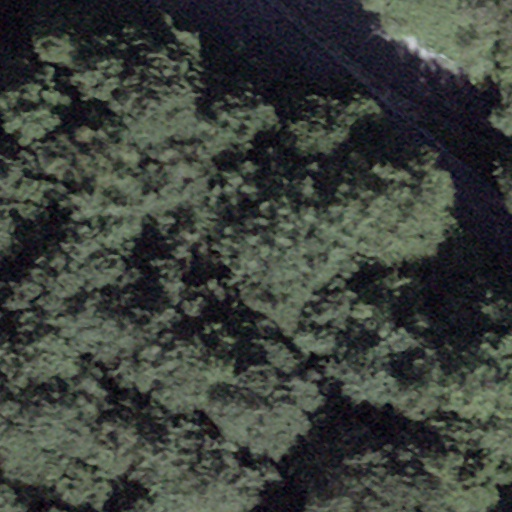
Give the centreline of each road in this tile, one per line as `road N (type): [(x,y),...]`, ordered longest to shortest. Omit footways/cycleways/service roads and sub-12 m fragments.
road 1 (tertiary): [(511,241),(297,69),(173,0)]
road 2 (tertiary): [(323,0),(383,50),(511,116)]
